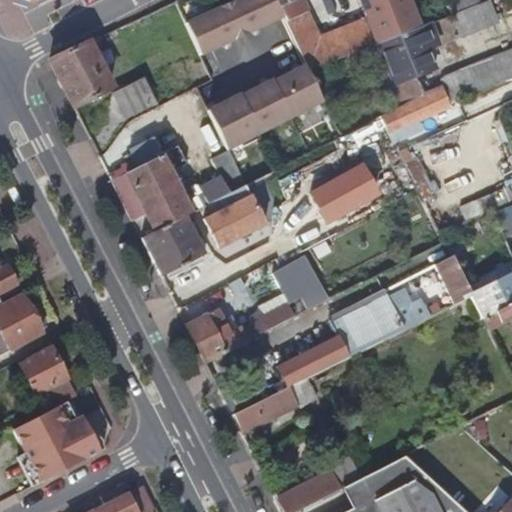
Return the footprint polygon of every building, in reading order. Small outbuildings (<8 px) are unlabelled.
[(282,19),(272,0),(241,0),(232,4),(248,36),(282,19)] [(380,45),(419,29),(407,0),(359,0),(368,20),(320,39),(300,0),(272,0),(282,19),(307,67),(310,73),(367,50),(380,45)] [(479,4),(477,0),(450,0),(447,2),(452,15),(479,4)] [(461,37),(499,21),(490,0),(488,0),(479,4),(452,15),(461,37)] [(248,36),(232,4),(218,11),(234,42),(248,36)] [(234,42),(218,11),(184,27),(199,59),(234,42)] [(436,69),(428,50),(440,45),(432,24),(419,29),(380,45),(392,76),(405,107),(423,98),(415,78),(436,69)] [(392,76),(380,45),(367,50),(379,81),(392,76)] [(111,91),(87,46),(50,63),(73,109),(111,91)] [(450,107),(511,80),(511,50),(440,81),(443,88),(450,107)] [(228,152),(325,103),(310,73),(307,67),(275,84),(274,82),(242,99),(241,97),(208,114),(228,152)] [(443,88),(440,81),(436,69),(415,78),(423,98),(443,88)] [(152,105),(139,80),(113,93),(126,118),(152,105)] [(419,124),(451,109),(450,107),(443,88),(423,98),(405,107),(381,120),(394,145),(422,132),(419,124)] [(176,160),(172,152),(161,157),(165,166),(176,160)] [(245,187),(228,152),(212,160),(213,164),(229,195),(245,187)] [(229,195),(213,164),(206,167),(209,172),(205,174),(209,185),(198,191),(202,200),(186,208),(165,166),(161,157),(125,175),(154,233),(184,218),(206,206),(229,195)] [(435,202),(414,162),(404,166),(417,191),(425,206),(435,202)] [(125,175),(121,167),(106,174),(110,182),(125,175)] [(255,212),(281,198),(270,175),(245,187),(229,195),(206,206),(211,217),(202,221),(218,251),(264,227),(255,212)] [(364,197),(377,212),(401,193),(389,177),(364,197)] [(333,178),(308,190),(331,234),(336,230),(332,224),(352,212),(333,178)] [(297,252),(331,234),(308,190),(273,208),(297,252)] [(481,217),(509,205),(503,191),(475,203),(481,217)] [(505,239),(511,236),(511,206),(495,214),(500,228),(505,239)] [(497,230),(492,217),(480,223),(485,235),(497,230)] [(203,256),(184,218),(154,233),(140,240),(162,284),(202,263),(201,262),(200,260),(200,258),(200,257),(203,256)] [(446,234),(441,224),(435,227),(440,237),(446,234)] [(331,238),(333,237),(331,234),(297,252),(298,255),(310,249),(331,238)] [(314,257),(335,246),(331,238),(310,249),(314,257)] [(466,287),(452,259),(434,268),(454,305),(457,303),(471,296),(466,287)] [(216,309),(184,326),(204,365),(327,303),(306,262),(274,278),(285,299),(259,312),(249,319),(253,326),(242,332),(241,329),(229,335),(216,309)] [(488,330),(511,316),(511,264),(511,265),(466,287),(471,296),(488,330)] [(0,305),(39,286),(32,272),(16,281),(8,267),(0,271),(0,305)] [(421,274),(384,293),(386,298),(394,314),(407,307),(411,315),(416,313),(420,322),(441,311),(436,302),(424,309),(420,301),(417,302),(413,292),(426,284),(421,274)] [(245,289),(240,280),(228,287),(233,296),(245,289)] [(43,333),(24,296),(0,309),(0,343),(3,341),(9,351),(43,333)] [(306,379),(402,330),(394,314),(386,298),(331,326),(337,339),(277,370),(286,389),(306,379)] [(420,322),(416,313),(411,315),(407,307),(394,314),(402,330),(420,322)] [(76,398),(51,349),(17,367),(43,415),(76,398)] [(241,437),(316,401),(306,379),(286,389),(231,417),(241,437)] [(67,428),(76,423),(67,405),(58,410),(67,428)] [(81,420),(76,423),(67,428),(58,410),(15,432),(26,454),(19,458),(23,465),(30,462),(42,485),(94,458),(87,445),(90,439),(81,420)] [(87,445),(94,458),(103,453),(100,443),(90,439),(87,445)] [(42,485),(30,462),(23,465),(19,458),(18,459),(33,489),(42,485)] [(462,511),(403,459),(362,480),(373,499),(352,510),(347,511),(462,511)] [(342,491),(362,480),(352,461),(330,473),(340,492),(342,491)] [(279,511),(300,511),(340,492),(330,473),(274,501),(279,511)] [(373,499),(362,480),(342,491),(352,510),(373,499)] [(154,511),(142,486),(130,493),(125,486),(101,498),(105,506),(94,511),(154,511)] [(511,511),(511,499),(500,511),(511,511)]
